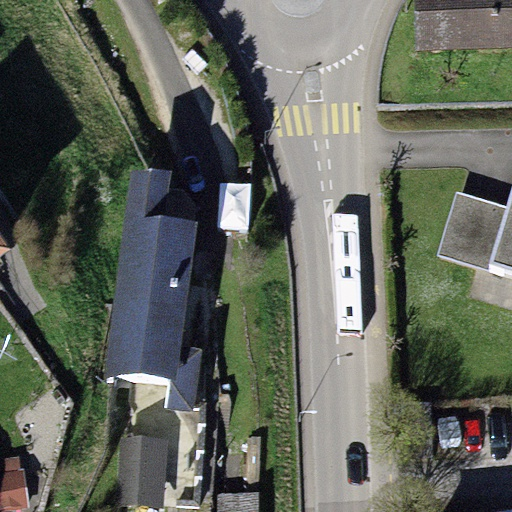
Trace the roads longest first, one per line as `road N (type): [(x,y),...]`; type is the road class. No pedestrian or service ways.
road 1 (secondary): [(308,43),(325,151),(337,511)]
road 2 (unknown): [(336,488),(511,479)]
